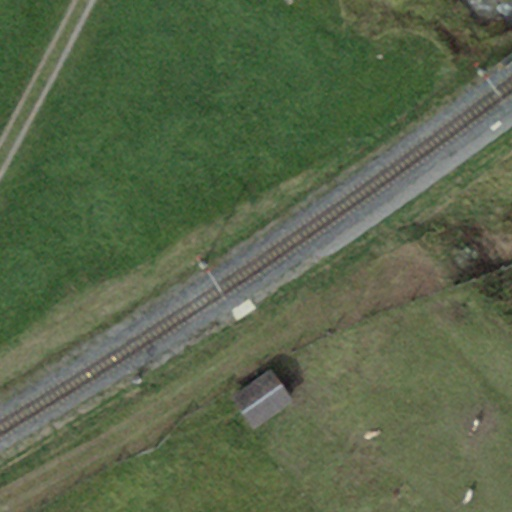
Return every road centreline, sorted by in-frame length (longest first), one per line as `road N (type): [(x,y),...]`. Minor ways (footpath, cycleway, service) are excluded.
road 1 (track): [(0,489),(368,285)]
road 2 (track): [(0,149),(77,0)]
